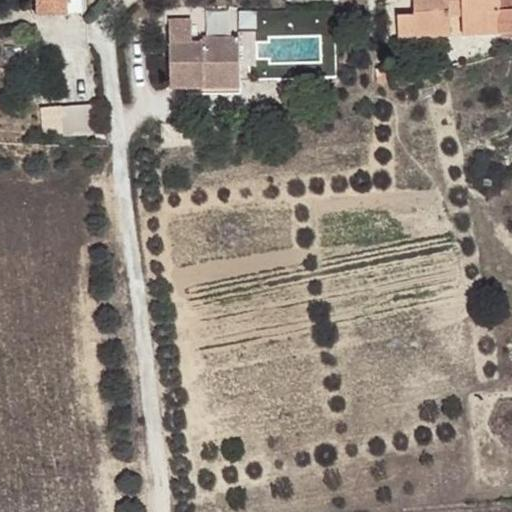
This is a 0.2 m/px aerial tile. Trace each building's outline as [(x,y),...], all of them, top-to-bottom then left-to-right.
[(467,0),(418,0),(419,17),(420,35),(454,33),(454,18),(453,8),(468,7),(467,0)] [(511,0),(467,0),(468,7),(468,18),(469,31),(503,29),(504,38),(511,37),(511,0)] [(191,4),(171,3),(170,67),(203,67),(239,67),(240,19),(208,19),(207,25),(191,25),(191,4)] [(468,7),(453,8),(454,18),(468,18),(468,7)] [(420,35),(419,17),(402,18),(403,43),(420,42),(420,35)] [(503,29),(469,31),(469,40),(504,38),(503,29)] [(420,35),(420,42),(455,40),(454,33),(420,35)] [(239,77),(239,67),(203,67),(202,77),(239,77)]
